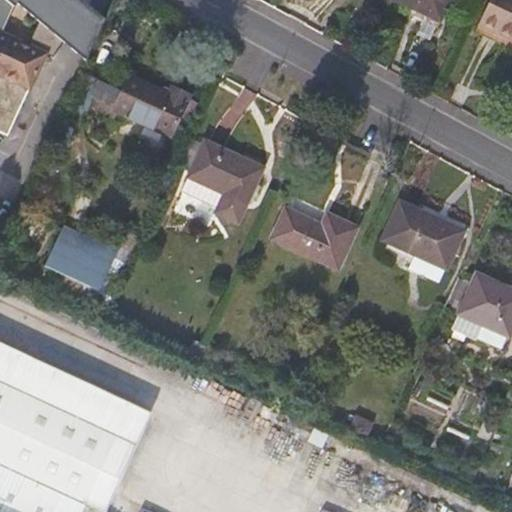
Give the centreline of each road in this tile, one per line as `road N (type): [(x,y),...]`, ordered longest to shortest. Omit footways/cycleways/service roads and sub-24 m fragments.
road 1 (residential): [(511,162),(203,0)]
road 2 (unknown): [(102,0),(24,160),(0,162)]
